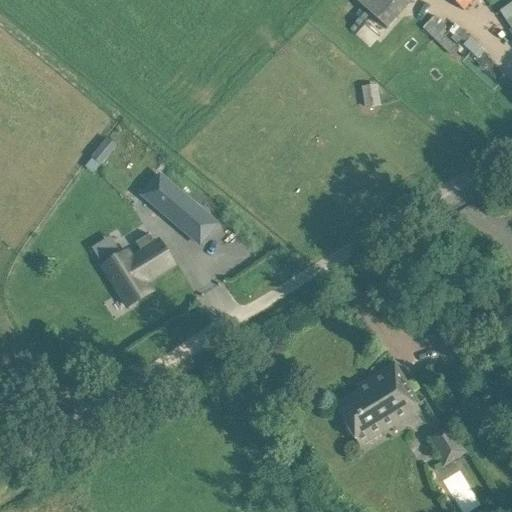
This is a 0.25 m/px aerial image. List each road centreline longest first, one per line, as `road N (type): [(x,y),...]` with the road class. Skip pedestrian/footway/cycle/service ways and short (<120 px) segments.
road 1 (unclassified): [(177,353),(511,146)]
road 2 (track): [(0,464),(177,353)]
